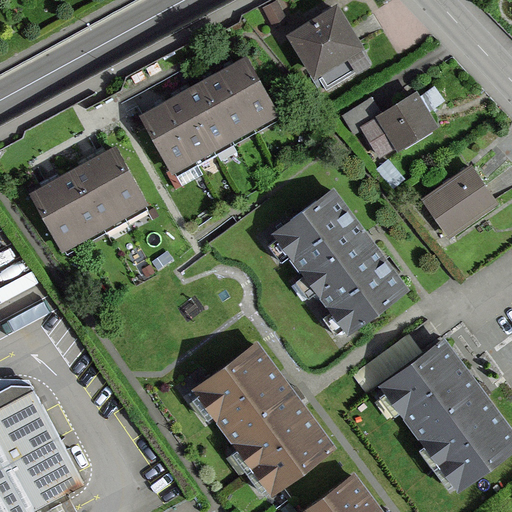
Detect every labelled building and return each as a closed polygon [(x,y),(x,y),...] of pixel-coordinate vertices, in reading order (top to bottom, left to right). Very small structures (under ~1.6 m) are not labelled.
[(286,18),(275,0),(263,7),(273,25),(286,18)] [(323,91),(367,65),(334,11),(290,37),(323,91)] [(274,113),(244,60),(220,74),(249,127),(274,113)] [(249,127),(220,74),(199,85),(228,138),(249,127)] [(228,138),(199,85),(181,95),(210,148),(228,138)] [(210,148),(181,95),(162,106),(191,159),(210,148)] [(397,147),(431,126),(413,96),(380,117),(369,99),(340,116),(352,135),(361,129),(377,156),(395,145),(397,147)] [(191,159),(162,106),(141,118),(170,170),(191,159)] [(142,203),(113,150),(91,162),(121,215),(142,203)] [(71,173),(100,226),(121,215),(91,162),(71,173)] [(446,235),(493,202),(470,169),(423,202),(446,235)] [(52,184),(81,236),(100,226),(71,173),(52,184)] [(31,196),(60,248),(81,236),(52,184),(31,196)] [(366,251),(357,238),(362,235),(330,192),(315,203),(314,201),(288,221),(289,223),(274,234),(291,257),(287,260),(297,274),(301,271),(346,331),(362,320),(363,322),(389,303),(387,301),(403,289),(371,247),(366,251)] [(511,446),(511,438),(482,398),(480,400),(472,389),(474,388),(440,342),(384,384),(402,409),(400,411),(438,461),(430,468),(432,471),(443,464),(459,486),(511,446)] [(329,448),(295,402),(293,403),(285,393),(287,392),(253,346),(197,388),(215,413),(213,414),(238,448),(230,454),(259,493),(269,485),(272,489),(329,448)] [(0,511),(75,511),(65,492),(81,483),(29,385),(9,384),(0,389),(0,511)] [(376,511),(351,477),(304,511),(376,511)]
